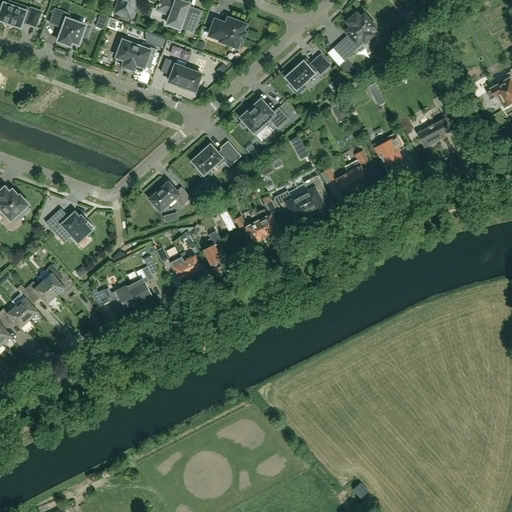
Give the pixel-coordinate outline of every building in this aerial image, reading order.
[(136,0),(119,0),(118,5),(133,10),(136,0)] [(200,15),(187,10),(183,9),(185,3),(176,0),(176,2),(169,0),(160,0),(157,10),(171,15),(167,25),(169,26),(170,25),(168,24),(169,22),(180,26),(179,29),(178,28),(177,29),(180,29),(192,33),(192,34),(193,34),(200,15)] [(36,27),(41,13),(42,12),(41,12),(32,9),(32,8),(31,8),(30,9),(29,14),(26,13),(26,12),(25,12),(13,8),(15,4),(7,1),(5,5),(5,4),(4,4),(3,5),(4,5),(0,14),(0,20),(7,23),(11,24),(11,25),(19,28),(20,28),(21,27),(20,27),(22,22),(26,23),(26,24),(27,24),(35,27),(36,28),(36,27)] [(86,38),(88,30),(84,28),(85,26),(67,20),(69,15),(55,9),(55,10),(53,14),(50,24),(63,28),(58,42),(70,46),(72,43),(78,45),(81,36),(86,38)] [(372,35),(369,32),(374,28),(364,16),(360,19),(356,15),(347,23),(351,27),(346,32),(350,36),(346,40),(345,39),(339,44),(349,56),(355,50),(353,47),(362,39),(365,42),(372,35)] [(228,19),(226,25),(226,27),(221,25),(222,24),(215,21),(209,36),(221,40),(220,42),(237,48),(240,40),(242,41),(245,34),(242,33),(246,23),(237,20),(236,22),(228,19)] [(142,73),(149,55),(154,57),(156,50),(141,44),(140,48),(123,41),(115,63),(142,73)] [(199,42),(197,49),(203,51),(205,44),(199,42)] [(313,74),(317,71),(320,74),(319,74),(320,75),(321,74),(329,66),(329,67),(330,66),(329,65),(321,56),(321,55),(320,56),(312,63),(311,64),(308,68),(304,64),(304,63),(303,63),(302,63),(303,63),(296,69),(296,70),(293,72),(293,71),(293,72),(287,78),(286,77),(286,78),(286,79),(287,79),(291,84),(290,85),(289,85),(289,86),(290,86),(297,94),(297,95),(298,95),(298,94),(305,88),(306,88),(305,87),(303,84),(313,75),(314,74),(313,74)] [(165,59),(161,72),(167,74),(168,73),(172,74),(170,81),(169,81),(169,82),(170,83),(170,82),(178,85),(178,86),(186,89),(186,88),(194,91),(195,92),(195,91),(200,76),(201,76),(201,75),(200,75),(192,72),(193,69),(185,67),(186,64),(177,61),(175,66),(175,67),(171,65),(172,61),(165,59)] [(350,62),(342,69),(349,76),(353,72),(352,71),(355,68),(350,62)] [(224,66),(217,72),(221,77),(228,71),(224,66)] [(495,98),(497,97),(503,107),(504,106),(504,107),(506,107),(510,105),(510,103),(511,102),(511,101),(511,70),(511,71),(511,72),(507,75),(508,77),(499,83),(500,84),(490,89),(491,90),(486,93),(490,100),(495,97),(495,98)] [(289,119),(279,108),(272,113),(261,101),(241,119),(242,120),(239,123),(243,128),(247,125),(253,133),(268,120),(278,130),(289,119)] [(339,104),(331,108),(334,115),(342,111),(339,104)] [(444,135),(451,132),(445,119),(417,134),(424,149),(445,138),(444,135)] [(374,145),(388,172),(403,164),(395,148),(400,145),(394,134),(374,145)] [(229,168),(241,156),(228,142),(220,148),(221,150),(217,154),(210,146),(204,151),(198,157),(192,162),(197,167),(194,170),(201,177),(202,176),(205,179),(207,179),(212,174),(212,172),(209,170),(221,159),(229,168)] [(368,161),(363,151),(355,156),(357,160),(360,165),(368,161)] [(360,165),(357,160),(344,167),(348,174),(356,189),(367,183),(364,179),(366,178),(360,165)] [(241,161),(234,167),(239,173),(246,167),(241,161)] [(335,179),(330,169),(321,174),(326,184),(335,179)] [(356,189),(348,174),(335,181),(341,191),(343,190),(345,195),(356,189)] [(309,191),(300,196),(310,216),(319,211),(318,209),(324,206),(321,201),(328,197),(317,176),(304,183),(309,191)] [(191,198),(181,188),(176,193),(168,184),(161,190),(161,189),(160,190),(161,190),(158,193),(157,193),(157,194),(150,200),(154,204),(154,206),(157,209),(159,210),(160,211),(162,210),(164,210),(167,207),(167,205),(174,198),(182,206),(191,198)] [(28,205),(20,196),(18,198),(12,191),(9,194),(5,188),(0,192),(0,212),(0,213),(2,211),(11,221),(20,213),(23,216),(29,210),(26,207),(28,205)] [(302,220),(310,216),(300,196),(291,200),(287,192),(274,198),(285,220),(292,216),(295,221),(301,218),(302,220)] [(266,217),(258,221),(267,237),(279,230),(271,215),(277,212),(269,196),(262,200),(268,211),(264,212),(266,217)] [(178,219),(177,213),(164,217),(166,222),(178,219)] [(94,228),(87,221),(85,222),(84,222),(85,223),(84,224),(75,214),(69,219),(66,215),(61,219),(56,214),(46,223),(58,236),(66,229),(78,243),(94,228)] [(267,237),(258,221),(255,215),(251,218),(254,223),(246,227),(254,243),(255,243),(257,243),(260,242),(260,240),(267,237)] [(240,228),(246,225),(241,216),(235,220),(240,228)] [(221,243),(216,232),(214,229),(209,232),(211,234),(208,236),(210,239),(205,241),(208,249),(214,246),(221,243)] [(189,234),(188,232),(182,236),(180,237),(181,238),(183,242),(185,240),(189,248),(195,245),(189,234)] [(214,246),(208,249),(203,252),(210,266),(212,265),(213,267),(217,265),(216,263),(221,261),(214,246)] [(156,251),(162,263),(169,259),(163,248),(156,251)] [(202,270),(194,256),(188,259),(185,252),(180,255),(181,258),(190,276),(195,273),(198,274),(198,272),(202,270)] [(147,277),(149,281),(154,279),(155,279),(152,274),(158,272),(150,257),(144,260),(146,265),(147,265),(148,267),(142,270),(142,269),(141,270),(145,278),(147,277)] [(181,258),(170,263),(179,282),(183,280),(185,280),(186,278),(190,276),(181,258)] [(41,275),(39,277),(43,282),(56,297),(65,289),(58,281),(59,281),(56,278),(60,274),(52,265),(47,270),(44,272),(43,271),(40,274),(41,275)] [(146,283),(148,282),(149,282),(149,281),(147,277),(145,278),(130,286),(138,302),(151,296),(152,296),(146,283)] [(22,285),(21,285),(33,299),(37,295),(40,298),(41,297),(47,305),(56,297),(43,282),(37,287),(33,282),(25,289),(22,285)] [(20,294),(12,302),(16,306),(29,321),(38,313),(32,306),(32,305),(30,302),(33,299),(21,285),(20,284),(17,287),(18,288),(16,289),(20,294)] [(138,302),(130,286),(128,287),(127,285),(126,285),(126,286),(116,291),(115,291),(115,292),(110,294),(116,306),(121,303),(125,310),(125,309),(138,302)] [(110,302),(104,290),(98,293),(96,289),(92,291),(91,291),(99,307),(104,305),(104,304),(109,302),(110,302)] [(3,309),(0,312),(0,315),(6,323),(11,319),(13,322),(14,322),(20,329),(29,321),(16,306),(13,309),(7,314),(3,309)] [(0,341),(3,345),(11,337),(5,330),(6,329),(3,326),(6,323),(0,315),(0,341)] [(368,490),(359,481),(352,489),(360,498),(368,490)]
